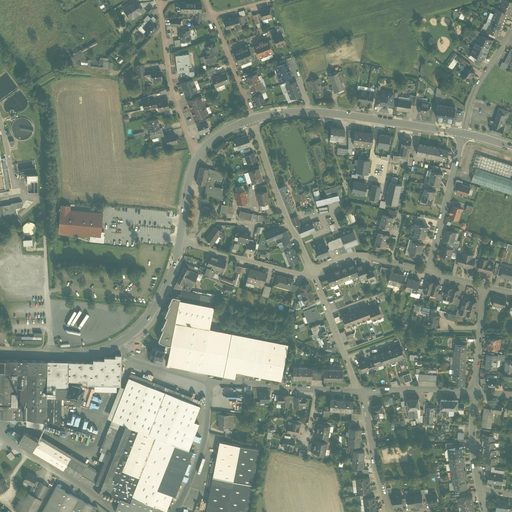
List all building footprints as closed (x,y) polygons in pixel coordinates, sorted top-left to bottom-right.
[(136,0),(132,0),(122,7),(130,20),(143,12),(136,0)] [(191,3),(181,2),(181,12),(191,12),(191,3)] [(201,3),(191,3),(191,12),(196,12),(201,12),(201,3)] [(511,9),(511,7),(502,4),(500,9),(507,12),(507,13),(508,13),(511,14),(511,11),(511,9)] [(268,7),(259,10),(260,13),(262,19),(266,18),(271,17),(270,12),(271,11),(271,9),(269,9),(268,7)] [(507,12),(500,9),(497,8),(495,14),(506,18),(508,13),(507,13),(507,12)] [(261,25),(260,22),(259,23),(256,14),(252,15),(258,27),(261,25)] [(506,18),(495,14),(492,19),(503,23),(504,21),(505,21),(506,18)] [(240,16),(237,17),(239,25),(240,24),(246,23),(243,15),(240,16)] [(233,18),(224,21),(226,28),(235,26),(233,18)] [(503,23),(492,19),(490,25),(501,29),(502,26),(503,23)] [(146,23),(142,27),(145,30),(150,23),(148,21),(146,23)] [(152,24),(150,23),(145,30),(151,35),(157,28),(154,26),(155,25),(153,23),(152,24)] [(501,29),(490,25),(488,29),(488,31),(490,32),(496,34),(499,35),(501,29)] [(189,30),(178,32),(180,39),(180,42),(181,45),(181,46),(187,45),(186,41),(191,40),(189,30)] [(278,34),(274,35),(273,38),(277,46),(285,43),(281,33),(278,34)] [(482,36),(479,34),(479,35),(477,41),(489,46),(490,46),(492,40),(482,36)] [(262,42),(259,43),(254,45),(254,46),(256,52),(259,59),(273,53),(270,47),(268,41),(267,40),(262,42)] [(489,46),(477,41),(476,40),(473,47),(486,52),(489,46)] [(95,41),(83,49),(84,51),(97,44),(95,41)] [(209,45),(204,47),(206,51),(207,51),(208,51),(209,53),(204,55),(207,62),(215,59),(213,54),(218,52),(214,43),(209,45)] [(247,47),(242,49),(242,48),(242,49),(242,48),(240,49),(239,49),(239,50),(234,52),(234,53),(236,58),(239,65),(253,60),(250,53),(248,47),(247,47)] [(486,52),(473,47),(471,54),(475,55),(476,57),(476,58),(478,57),(483,59),(484,59),(486,52)] [(72,57),(76,66),(85,67),(85,60),(80,50),(78,51),(75,53),(72,57)] [(65,68),(76,66),(72,57),(70,59),(64,62),(65,68)] [(470,64),(464,59),(460,65),(465,68),(466,67),(468,68),(470,64)] [(100,62),(89,60),(89,63),(88,62),(88,67),(105,69),(106,62),(100,61),(100,62)] [(280,64),(273,67),(278,81),(285,79),(291,77),(291,76),(289,71),(290,71),(289,68),(288,68),(286,63),(286,62),(280,64)] [(468,68),(466,67),(465,68),(460,75),(461,75),(461,77),(463,78),(464,77),(469,81),(474,73),(468,68)] [(336,69),(317,75),(318,80),(329,77),(328,75),(337,72),(336,69)] [(161,71),(155,71),(155,70),(144,71),(137,72),(138,77),(149,76),(150,76),(152,75),(153,80),(162,79),(161,71)] [(346,85),(341,70),(337,72),(342,87),(346,85)] [(226,72),(221,74),(221,75),(212,79),(215,87),(218,86),(224,83),(224,84),(229,82),(226,72)] [(337,72),(328,75),(329,77),(332,86),(334,91),(343,88),(342,87),(337,72)] [(252,75),(246,77),(248,84),(259,80),(256,74),(256,73),(252,75)] [(317,75),(308,78),(309,81),(306,82),(309,90),(313,89),(313,88),(320,86),(318,80),(317,75)] [(187,81),(181,83),(183,89),(194,84),(192,79),(187,81)] [(259,80),(248,84),(251,90),(257,88),(261,86),(259,80)] [(296,81),(285,85),(288,92),(298,88),(296,81)] [(194,84),(183,89),(185,94),(191,92),(196,90),(194,84)] [(329,88),(322,91),(320,86),(313,88),(313,89),(316,97),(330,93),(329,88)] [(445,93),(437,87),(435,94),(438,95),(438,96),(441,96),(441,97),(445,98),(445,93)] [(298,88),(288,92),(290,98),(296,96),(301,94),(298,88)] [(367,91),(359,89),(358,97),(357,104),(361,104),(361,103),(365,104),(367,91)] [(373,92),(367,91),(365,104),(367,105),(367,106),(371,106),(371,103),(372,98),(373,92)] [(387,96),(379,94),(379,95),(377,104),(377,105),(383,106),(383,107),(386,107),(386,106),(391,107),(393,93),(387,92),(387,96)] [(257,95),(253,96),(257,106),(259,105),(260,106),(262,105),(263,104),(265,103),(261,93),(257,95)] [(201,96),(188,101),(191,110),(204,105),(201,96)] [(147,99),(142,100),(144,111),(157,108),(156,101),(155,98),(154,98),(147,99)] [(158,107),(159,112),(164,111),(170,110),(169,109),(167,98),(157,100),(157,101),(158,107)] [(408,101),(398,100),(397,109),(406,111),(410,112),(411,104),(412,101),(409,100),(408,100),(408,101)] [(430,105),(421,103),(421,102),(420,106),(419,111),(422,112),(421,114),(428,115),(430,104),(430,105)] [(204,105),(191,110),(194,119),(207,114),(204,105)] [(455,107),(439,105),(437,119),(453,121),(455,107)] [(510,112),(499,108),(497,112),(508,116),(510,112)] [(508,116),(497,112),(490,132),(501,136),(508,116)] [(157,119),(147,121),(149,131),(153,130),(159,128),(157,119)] [(206,121),(197,125),(200,133),(209,129),(206,121)] [(344,129),(331,127),(329,140),(343,142),(344,129)] [(360,132),(354,131),(353,137),(352,146),(358,147),(359,143),(360,132)] [(394,135),(379,133),(377,146),(393,147),(394,135)] [(175,134),(165,136),(167,144),(177,142),(175,134)] [(247,134),(233,138),(236,149),(250,145),(247,134)] [(412,140),(402,138),(401,146),(410,148),(412,140)] [(437,147),(419,143),(417,154),(434,158),(437,147)] [(401,146),(399,156),(399,158),(408,159),(409,157),(410,148),(401,146)] [(442,148),(437,147),(434,158),(440,159),(442,148)] [(448,149),(442,148),(440,159),(446,160),(448,149)] [(250,154),(245,155),(247,163),(256,160),(253,152),(250,154)] [(511,171),(511,165),(477,154),(473,166),(475,167),(510,178),(511,171)] [(370,173),(372,160),(359,158),(357,174),(363,175),(363,172),(370,173)] [(216,170),(199,167),(200,167),(196,182),(206,185),(212,186),(214,179),(218,179),(220,173),(216,170)] [(511,178),(510,178),(475,167),(471,180),(511,193),(511,178)] [(7,168),(2,169),(6,189),(11,188),(7,168)] [(258,168),(248,171),(249,171),(244,172),(248,183),(252,182),(262,179),(258,168)] [(437,172),(431,171),(430,177),(441,179),(442,173),(437,172)] [(37,174),(27,175),(27,183),(31,183),(30,181),(37,181),(38,181),(37,174)] [(400,204),(404,184),(398,182),(398,177),(393,176),(388,202),(400,204)] [(441,179),(430,177),(428,182),(428,183),(431,183),(439,186),(441,179)] [(374,198),(380,200),(383,185),(376,184),(373,184),(372,189),(369,188),(369,182),(356,180),(354,180),(353,181),(354,185),(352,195),(357,196),(358,193),(365,194),(371,194),(371,195),(371,198),(374,198)] [(342,184),(324,190),(325,193),(331,191),(330,193),(326,194),(327,197),(320,199),(318,187),(312,189),(315,200),(316,206),(339,201),(337,190),(340,197),(342,196),(340,189),(344,188),(342,184)] [(462,184),(459,184),(458,187),(456,192),(467,195),(470,187),(462,184)] [(212,186),(206,185),(204,193),(212,194),(212,195),(220,197),(222,188),(212,186)] [(295,209),(285,185),(279,188),(288,211),(295,209)] [(429,189),(424,188),(423,194),(434,197),(435,191),(429,189)] [(244,190),(235,192),(237,204),(246,202),(244,190)] [(266,191),(257,193),(260,210),(269,208),(266,191)] [(434,197),(423,194),(421,200),(426,201),(432,203),(434,197)] [(11,204),(2,206),(4,214),(16,212),(15,208),(22,207),(21,202),(11,203),(11,204)] [(31,203),(20,212),(23,216),(34,208),(31,203)] [(102,213),(70,210),(70,206),(60,205),(58,233),(90,236),(89,241),(104,243),(105,232),(101,232),(102,213)] [(462,208),(453,206),(452,209),(451,209),(450,213),(451,213),(450,217),(458,219),(462,208)] [(252,213),(240,210),(238,217),(250,220),(252,213)] [(353,212),(345,215),(347,223),(355,220),(353,212)] [(297,214),(290,217),(293,225),(296,224),(300,223),(297,214)] [(390,216),(382,214),(381,220),(392,223),(393,217),(394,217),(390,216)] [(319,219),(312,222),(315,230),(322,227),(319,219)] [(392,223),(381,220),(379,226),(384,228),(390,229),(392,223)] [(301,225),(297,227),(296,227),(299,236),(315,230),(312,222),(311,221),(301,225)] [(422,225),(417,223),(417,224),(415,229),(426,232),(428,226),(422,225)] [(278,225),(262,231),(266,242),(280,236),(282,241),(282,242),(289,239),(285,231),(281,232),(278,225)] [(221,231),(214,226),(205,239),(208,241),(212,244),(218,235),(222,237),(224,234),(221,231)] [(426,232),(415,229),(414,235),(419,237),(425,238),(426,232)] [(250,232),(240,230),(237,242),(241,243),(242,239),(247,241),(248,240),(250,232)] [(353,230),(339,236),(340,236),(343,244),(344,249),(358,243),(353,230)] [(455,232),(446,230),(444,240),(450,241),(453,242),(453,239),(455,232)] [(383,234),(378,232),(378,233),(376,238),(387,241),(389,235),(383,234)] [(340,236),(333,239),(336,247),(343,244),(340,236)] [(387,241),(376,238),(375,244),(379,246),(386,247),(387,241)] [(333,239),(328,241),(327,243),(328,247),(328,248),(327,248),(328,251),(336,247),(333,239)] [(255,242),(248,240),(247,241),(245,251),(252,253),(253,253),(254,248),(255,242)] [(324,241),(313,246),(318,259),(329,254),(328,251),(327,248),(324,241)] [(417,243),(412,241),(411,247),(422,250),(423,244),(417,243)] [(452,249),(442,246),(440,255),(450,257),(452,252),(452,249)] [(422,250),(411,247),(409,253),(414,255),(420,256),(422,250)] [(292,248),(284,251),(290,265),(297,262),(292,248)] [(290,265),(284,251),(281,252),(287,266),(290,265)] [(468,253),(463,252),(463,255),(460,255),(459,256),(457,263),(457,264),(465,266),(468,253)] [(473,254),(468,253),(465,266),(472,268),(473,267),(475,260),(475,258),(472,258),(473,254)] [(206,268),(204,273),(211,276),(214,269),(218,258),(211,255),(206,268)] [(218,258),(214,269),(215,270),(219,271),(221,272),(226,260),(218,257),(218,258)] [(493,265),(485,263),(486,259),(481,258),(478,270),(491,273),(493,265)] [(354,264),(347,267),(351,278),(352,278),(353,278),(357,276),(358,275),(355,267),(354,264)] [(362,264),(355,267),(358,275),(360,280),(367,277),(366,273),(362,264)] [(184,266),(177,280),(182,283),(183,281),(186,283),(192,286),(195,278),(198,274),(184,266)] [(347,267),(340,269),(344,281),(351,278),(347,267)] [(508,267),(506,267),(505,267),(502,267),(500,275),(511,278),(511,269),(508,268),(508,267)] [(371,268),(367,269),(368,272),(366,273),(367,277),(367,278),(367,277),(369,282),(375,279),(372,271),(371,268)] [(266,273),(249,269),(248,273),(246,281),(263,286),(266,273)] [(344,281),(340,269),(333,272),(337,283),(344,281)] [(333,272),(326,275),(327,278),(329,284),(325,285),(326,288),(328,288),(331,287),(330,286),(337,283),(333,272)] [(391,272),(390,275),(388,283),(394,284),(397,273),(391,272)] [(397,273),(394,284),(400,286),(401,283),(403,275),(397,273)] [(233,281),(218,275),(217,278),(231,284),(233,281)] [(293,279),(277,275),(275,285),(290,289),(292,284),(293,279)] [(414,280),(408,278),(406,285),(405,290),(411,291),(414,280)] [(182,283),(177,280),(173,288),(184,290),(186,283),(183,281),(182,283)] [(420,282),(414,280),(411,291),(417,293),(418,288),(420,282)] [(433,283),(427,281),(425,289),(424,292),(430,294),(433,282),(433,283)] [(439,284),(434,283),(433,282),(430,294),(437,296),(438,293),(440,284),(439,284)] [(307,283),(300,286),(303,293),(302,293),(304,298),(299,300),(301,304),(302,304),(306,302),(311,300),(311,298),(313,298),(307,283)] [(262,293),(269,295),(271,287),(265,285),(262,293)] [(452,289),(446,287),(447,287),(446,287),(444,295),(443,298),(449,300),(452,288),(452,289)] [(458,290),(453,289),(453,288),(452,288),(449,300),(456,301),(456,302),(457,298),(459,290),(458,290)] [(215,297),(181,290),(180,297),(175,322),(208,328),(209,328),(215,297)] [(166,316),(162,325),(163,326),(158,340),(159,343),(164,344),(164,350),(169,351),(175,322),(180,297),(172,296),(171,296),(168,304),(167,304),(167,305),(166,307),(167,307),(164,316),(166,316)] [(506,299),(495,296),(492,305),(504,308),(506,301),(506,299)] [(470,300),(463,298),(460,310),(459,313),(460,314),(466,315),(470,300)] [(470,300),(466,315),(473,317),(474,314),(477,302),(470,300)] [(378,305),(375,306),(376,308),(373,309),(377,319),(382,317),(378,305)] [(303,310),(307,322),(320,317),(316,306),(309,308),(303,310)] [(366,306),(364,307),(364,309),(362,310),(366,320),(370,318),(371,318),(367,309),(366,306)] [(373,309),(371,310),(370,308),(367,309),(371,318),(370,318),(372,321),(372,320),(373,323),(378,321),(377,319),(373,309)] [(362,310),(360,311),(359,309),(356,310),(361,321),(366,320),(362,310)] [(356,310),(354,311),(354,313),(352,313),(356,323),(361,321),(356,310)] [(352,313),(349,314),(349,313),(346,314),(351,325),(356,323),(352,313)] [(430,313),(430,315),(428,315),(427,319),(429,319),(428,321),(430,321),(429,323),(430,325),(432,325),(434,325),(436,325),(438,318),(439,319),(440,316),(434,315),(434,314),(430,313)] [(346,314),(344,315),(344,316),(342,317),(345,327),(351,325),(346,314)] [(208,328),(175,322),(169,351),(167,364),(200,371),(208,328)] [(320,323),(310,327),(313,333),(311,334),(313,339),(317,337),(320,344),(320,343),(321,346),(323,345),(322,343),(329,340),(323,324),(320,325),(320,323)] [(209,328),(208,328),(200,371),(234,377),(236,371),(235,371),(242,335),(209,328)] [(288,344),(242,335),(235,371),(236,371),(280,380),(288,344)] [(496,339),(495,338),(495,339),(488,338),(488,348),(498,349),(499,349),(499,345),(500,345),(501,339),(496,339)] [(400,346),(393,348),(397,360),(400,359),(402,363),(406,362),(404,358),(400,346)] [(155,358),(162,360),(164,351),(153,348),(152,352),(151,352),(150,353),(150,354),(150,355),(151,355),(150,359),(155,360),(155,358)] [(393,348),(386,351),(390,363),(397,360),(393,348)] [(386,351),(379,353),(383,364),(383,365),(390,363),(386,351)] [(379,353),(377,354),(376,353),(371,354),(373,360),(371,360),(366,362),(368,368),(375,365),(375,367),(383,364),(379,353)] [(115,357),(104,357),(104,359),(93,359),(93,362),(68,361),(68,381),(76,381),(76,383),(78,384),(87,384),(101,384),(101,390),(116,391),(116,385),(120,385),(121,354),(115,354),(115,357)] [(488,354),(487,354),(486,368),(496,369),(497,355),(494,355),(488,354)] [(46,422),(60,427),(61,397),(64,397),(66,391),(67,391),(68,382),(68,381),(68,361),(0,359),(0,373),(17,373),(16,407),(16,419),(26,419),(46,422)] [(365,359),(358,361),(360,367),(362,372),(369,369),(365,359)] [(311,368),(293,367),(292,377),(311,378),(311,373),(311,368)] [(342,370),(323,369),(323,373),(323,379),(342,380),(342,370)] [(465,370),(454,369),(454,373),(453,381),(458,381),(457,385),(464,385),(465,370)] [(153,384),(154,382),(130,373),(128,377),(152,387),(153,384)] [(410,373),(403,375),(405,381),(405,382),(412,380),(410,373)] [(494,378),(488,377),(488,384),(487,385),(493,386),(493,384),(496,385),(497,376),(494,375),(494,378)] [(154,436),(188,450),(199,423),(194,421),(200,405),(176,396),(177,394),(153,384),(152,387),(128,377),(124,387),(112,420),(113,420),(130,427),(154,436)] [(485,377),(483,378),(480,378),(481,384),(483,386),(483,384),(488,384),(488,377),(485,377)] [(78,386),(74,385),(69,384),(70,382),(68,382),(67,391),(66,391),(64,397),(67,397),(68,396),(75,398),(73,402),(82,405),(84,399),(84,398),(83,397),(83,395),(82,394),(81,393),(83,387),(82,387),(81,385),(80,385),(78,386)] [(177,394),(178,391),(154,382),(153,384),(177,394)] [(108,418),(112,420),(124,387),(120,385),(108,418)] [(176,396),(200,405),(202,401),(178,391),(177,394),(176,396)] [(269,393),(260,392),(259,401),(260,402),(260,401),(265,401),(265,402),(269,402),(269,393)] [(288,395),(278,395),(277,400),(277,403),(276,403),(276,407),(281,407),(281,406),(288,406),(288,402),(288,396),(288,395)] [(295,397),(294,397),(294,402),(294,408),(302,408),(302,405),(305,405),(305,397),(295,397)] [(412,399),(407,400),(408,410),(407,410),(409,418),(415,418),(415,417),(414,409),(412,400),(412,399)] [(458,400),(452,400),(452,409),(458,409),(464,409),(464,403),(458,403),(458,400)] [(502,403),(492,401),(491,409),(490,411),(493,412),(501,413),(502,403)] [(382,404),(372,406),(374,419),(378,418),(379,418),(379,412),(383,412),(382,404)] [(0,406),(0,419),(16,419),(16,407),(0,406)] [(491,409),(484,408),(481,426),(491,428),(493,412),(490,411),(491,409)] [(229,415),(219,414),(218,419),(219,419),(219,428),(218,428),(218,429),(225,429),(228,429),(229,415)] [(426,416),(423,416),(423,424),(433,425),(433,422),(426,422),(426,416)] [(44,427),(46,422),(26,419),(26,425),(44,427)] [(130,427),(113,420),(101,452),(107,454),(104,460),(116,464),(116,463),(130,427)] [(299,423),(291,422),(291,425),(288,424),(286,432),(290,433),(296,434),(297,434),(299,423)] [(63,429),(46,424),(45,428),(62,433),(63,429)] [(154,436),(130,427),(116,463),(124,466),(122,471),(138,477),(154,436)] [(350,428),(349,428),(348,436),(360,437),(361,429),(356,428),(350,428)] [(20,435),(13,431),(12,434),(16,437),(15,438),(17,439),(20,435)] [(79,479),(86,467),(39,439),(35,436),(34,439),(24,432),(18,443),(79,479)] [(490,434),(483,433),(482,439),(493,441),(494,435),(490,434)] [(39,439),(86,467),(88,464),(41,436),(39,439)] [(188,450),(154,436),(138,477),(139,478),(131,497),(132,497),(160,508),(166,510),(172,496),(175,497),(193,451),(188,450)] [(348,436),(347,436),(347,440),(349,440),(349,443),(348,443),(348,444),(351,444),(354,444),(360,445),(360,437),(348,436)] [(289,438),(283,437),(282,445),(285,445),(284,449),(292,450),(294,440),(294,439),(289,438)] [(493,441),(482,439),(483,439),(482,443),(483,443),(483,447),(495,449),(496,446),(494,446),(495,441),(493,441)] [(246,511),(259,449),(219,441),(205,511),(246,511)] [(453,448),(449,448),(450,457),(462,455),(461,447),(453,448)] [(495,449),(483,447),(483,450),(484,451),(483,455),(496,457),(497,454),(495,454),(495,449)] [(359,451),(355,450),(355,451),(356,451),(355,458),(364,459),(364,451),(359,451)] [(7,455),(11,460),(15,456),(11,451),(7,455)] [(496,457),(483,455),(485,455),(484,461),(491,463),(495,463),(496,457)] [(364,459),(355,458),(354,466),(353,466),(363,467),(364,459)] [(116,464),(104,460),(99,474),(93,488),(105,492),(116,464)] [(124,466),(116,463),(116,464),(105,492),(120,498),(130,502),(132,497),(131,497),(139,478),(138,477),(122,471),(124,466)] [(99,474),(86,467),(79,479),(93,488),(99,474)] [(499,470),(494,469),(494,467),(492,467),(491,472),(489,472),(487,482),(501,485),(502,479),(503,474),(503,475),(498,474),(499,470)] [(37,477),(28,472),(23,481),(32,485),(32,486),(35,480),(37,477)] [(369,477),(356,479),(357,486),(369,484),(368,481),(369,480),(369,477)] [(55,484),(63,487),(66,481),(58,478),(55,484)] [(40,482),(35,480),(32,486),(32,485),(31,487),(36,489),(40,482)] [(40,482),(36,489),(31,487),(18,511),(20,511),(35,511),(49,487),(40,482)] [(369,484),(357,486),(358,493),(364,492),(370,491),(371,491),(370,488),(369,487),(369,484)] [(88,511),(91,508),(92,506),(89,504),(56,486),(41,511),(88,511)] [(401,493),(397,494),(395,495),(391,496),(392,499),(393,500),(393,506),(394,506),(394,509),(400,508),(403,508),(402,505),(402,499),(401,493)] [(408,494),(407,495),(408,501),(409,507),(416,507),(414,494),(408,494)] [(421,494),(415,495),(415,494),(414,494),(416,507),(416,506),(423,505),(422,498),(422,494),(421,494)] [(428,494),(429,502),(429,505),(437,505),(437,500),(438,499),(438,498),(437,497),(436,494),(428,494)] [(472,496),(466,497),(465,496),(463,496),(462,497),(460,498),(458,498),(459,505),(473,504),(472,496)] [(158,511),(160,508),(132,497),(130,502),(120,498),(115,511),(158,511)] [(509,502),(497,500),(495,511),(506,511),(507,511),(508,508),(509,502)]
